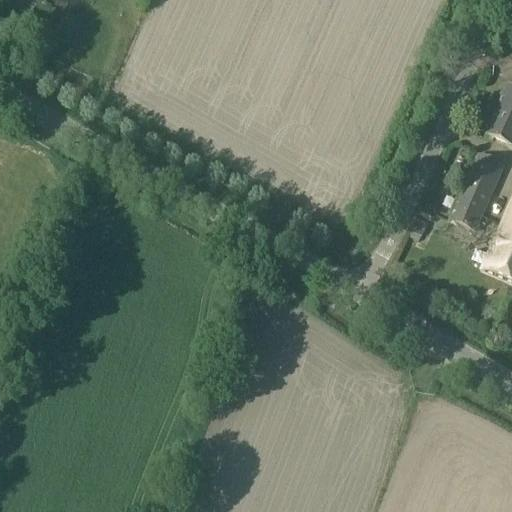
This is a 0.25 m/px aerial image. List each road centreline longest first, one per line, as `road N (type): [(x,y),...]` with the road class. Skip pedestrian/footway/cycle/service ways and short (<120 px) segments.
road 1 (unclassified): [(363,297),(0,97)]
road 2 (unclassified): [(363,297),(488,0)]
road 3 (unclassified): [(511,385),(363,297)]
